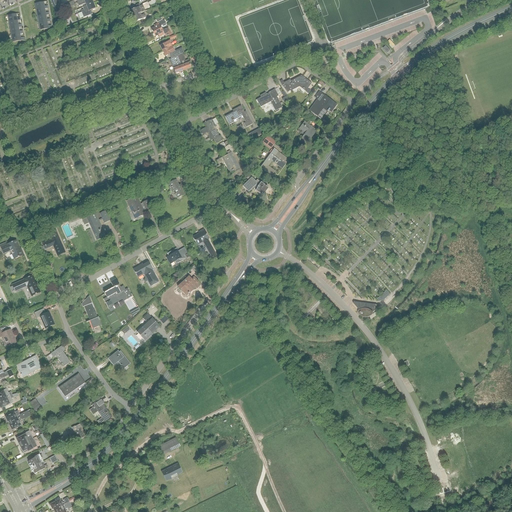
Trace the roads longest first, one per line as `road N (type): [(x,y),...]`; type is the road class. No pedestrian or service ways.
road 1 (secondary): [(19,510),(107,449),(255,256)]
road 2 (secondary): [(295,202),(401,71),(511,10)]
road 3 (residential): [(354,103),(292,66),(177,127)]
road 4 (residential): [(57,301),(220,204)]
road 5 (residential): [(130,408),(225,278)]
road 6 (residential): [(177,127),(110,0)]
